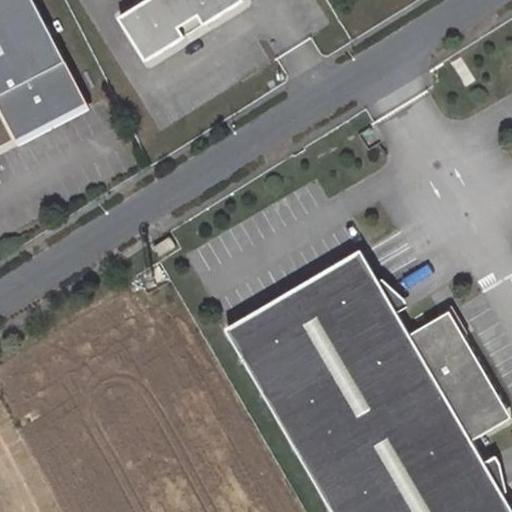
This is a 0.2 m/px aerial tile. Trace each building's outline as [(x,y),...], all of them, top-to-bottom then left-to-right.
[(41,0),(0,0),(0,101),(3,100),(25,142),(96,106),(41,0)] [(149,0),(122,17),(150,59),(244,0),(149,0)] [(154,247),(160,256),(176,247),(170,237),(154,247)] [(349,256),(228,325),(334,511),(494,511),(489,502),(504,494),(473,440),(504,422),(498,411),(506,407),(466,335),(457,340),(443,315),(413,333),(382,278),(367,286),(349,256)] [(466,335),(452,311),(443,315),(457,340),(466,335)] [(511,417),(511,416),(506,407),(498,411),(504,422),(511,417)]
